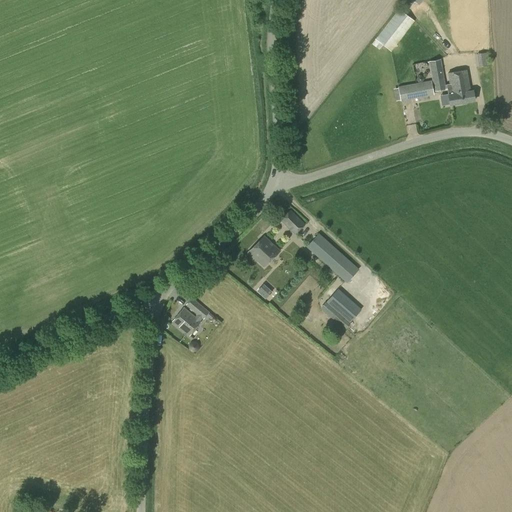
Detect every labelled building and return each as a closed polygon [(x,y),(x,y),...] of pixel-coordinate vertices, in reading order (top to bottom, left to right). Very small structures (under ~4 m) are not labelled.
[(391,51),(414,21),(399,8),(375,39),(391,51)] [(479,51),(479,64),(489,63),(488,51),(479,51)] [(445,85),(441,59),(429,61),(434,90),(448,87),(450,103),(474,100),(473,91),(470,92),(467,71),(449,73),(450,84),(445,85)] [(401,101),(434,95),(431,80),(423,83),(419,83),(398,86),(401,101)] [(295,235),(305,224),(290,209),(280,220),(295,235)] [(347,282),(358,269),(319,233),(307,246),(314,252),(314,253),(347,282)] [(264,236),(249,252),(264,266),(279,250),(264,236)] [(260,295),(268,302),(275,294),(267,287),(260,295)] [(345,327),(361,309),(338,288),(326,302),(337,312),(333,316),(345,327)] [(204,318),(209,312),(193,299),(188,305),(199,315),(196,318),(184,308),(174,321),(189,334),(200,322),(199,321),(202,317),(204,318)] [(333,316),(337,312),(326,302),(326,301),(320,308),(331,318),(333,316)] [(38,511),(40,508),(19,503),(17,511),(38,511)]
